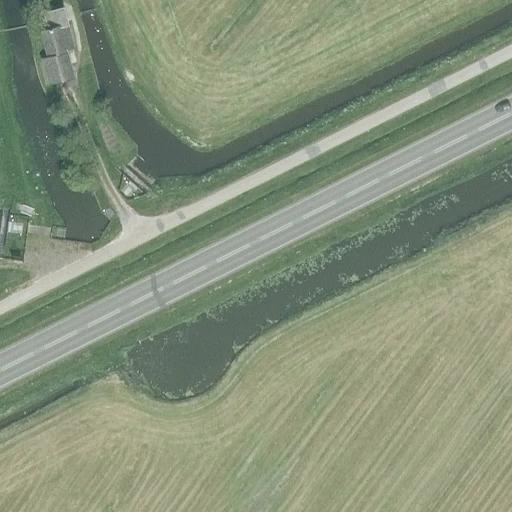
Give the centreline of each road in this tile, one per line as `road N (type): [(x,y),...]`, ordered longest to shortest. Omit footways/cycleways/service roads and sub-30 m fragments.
road 1 (unclassified): [(0,308),(511,50)]
road 2 (trunk): [(0,367),(511,111)]
road 3 (track): [(36,260),(40,226),(0,81)]
